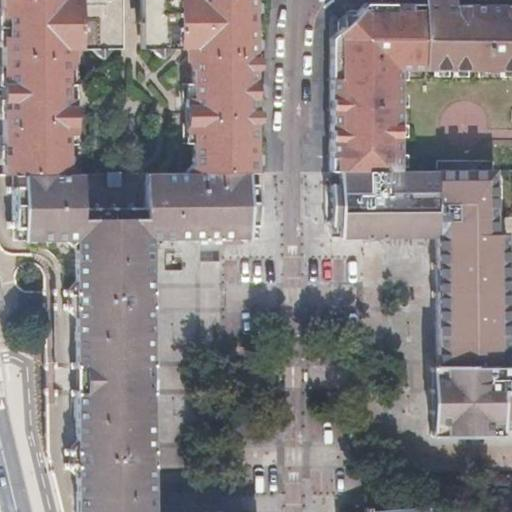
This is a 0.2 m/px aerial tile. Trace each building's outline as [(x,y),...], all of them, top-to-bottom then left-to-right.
[(0,0),(0,131),(2,132),(2,146),(0,146),(0,170),(76,172),(65,164),(65,133),(73,133),(73,99),(65,98),(65,54),(71,48),(114,49),(114,0),(0,0)] [(140,0),(140,49),(188,51),(195,57),(194,102),(186,102),(185,135),(194,135),(193,165),(185,170),(185,174),(256,175),(253,0),(140,0)] [(511,6),(366,5),(330,38),(329,148),(329,167),(398,167),(400,66),(511,66),(511,6)] [(511,366),(506,366),(506,232),(493,231),(493,217),(511,217),(511,165),(435,166),(435,171),(435,237),(436,263),(436,294),(436,363),(436,425),(498,424),(511,424),(511,366)] [(368,238),(387,237),(435,237),(435,171),(398,171),(398,167),(329,167),(329,238),(368,238)] [(76,172),(0,170),(0,243),(5,247),(8,249),(32,251),(33,256),(38,258),(43,260),(47,264),(49,271),(49,279),(49,304),(50,347),(50,384),(51,442),(56,460),(69,511),(227,511),(227,509),(208,510),(207,511),(158,511),(158,469),(162,469),(162,452),(157,452),(156,397),(161,397),(160,382),(160,365),(155,365),(154,310),(159,310),(159,291),(154,290),(154,248),(153,239),(203,239),(203,245),(223,245),(223,238),(258,237),(257,230),(257,177),(257,175),(256,175),(185,174),(142,173),(143,208),(135,208),(129,208),(129,204),(123,204),(123,207),(111,207),(111,203),(106,203),(105,207),(94,207),(94,203),(88,203),(89,207),(78,206),(78,173),(76,172)] [(116,173),(104,172),(104,183),(116,184),(116,173)] [(429,363),(429,433),(499,433),(498,424),(436,425),(436,363),(429,363)]
